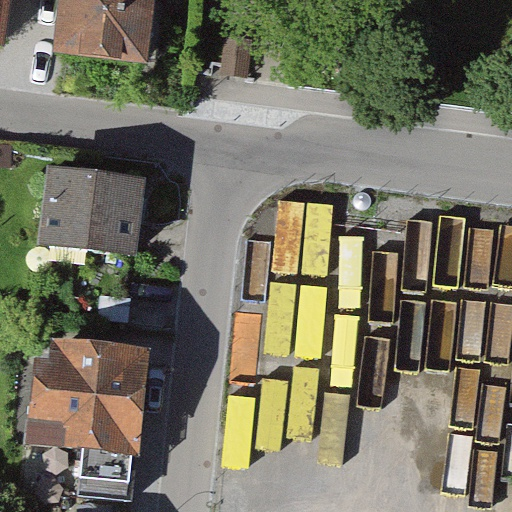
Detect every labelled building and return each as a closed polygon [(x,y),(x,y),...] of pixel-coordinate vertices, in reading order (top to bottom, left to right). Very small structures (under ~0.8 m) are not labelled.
[(151,0),(53,0),(48,65),(145,74),(151,0)] [(136,175),(34,169),(27,264),(130,270),(136,175)] [(314,201),(312,267),(335,268),(337,201),(314,201)] [(351,396),(337,394),(325,453),(356,460),(371,386),(387,390),(416,249),(382,242),(351,396)] [(485,486),(511,486),(511,281),(490,281),(485,486)] [(150,366),(21,348),(6,456),(135,474),(150,366)]
